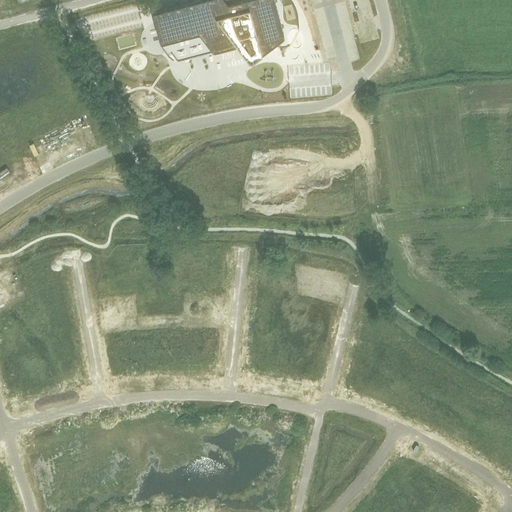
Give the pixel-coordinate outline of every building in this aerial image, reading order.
[(152,7),(152,8),(152,9),(159,34),(159,35),(160,35),(198,26),(211,43),(212,43),(213,44),(235,38),(247,53),(248,54),(249,54),(251,54),(281,31),(282,30),(282,29),(274,0),(176,0),(153,6),(152,7)] [(124,246),(101,249),(102,261),(126,258),(124,246)] [(191,253),(190,265),(214,266),(214,254),(191,253)] [(126,258),(103,261),(104,273),(128,269),(126,258)] [(56,263),(40,266),(41,273),(57,271),(56,263)] [(191,265),(190,276),(214,277),(214,266),(191,265)] [(128,269),(104,273),(106,284),(130,281),(128,269)] [(57,271),(41,273),(43,282),(58,279),(57,271)] [(190,277),(190,288),(214,289),(214,277),(190,277)] [(259,277),(258,285),(274,287),(275,278),(259,277)] [(58,279),(43,282),(44,288),(44,290),(60,287),(58,279)] [(130,281),(106,284),(108,296),(132,292),(130,281)] [(258,285),(257,294),(273,296),(274,287),(258,285)] [(60,288),(44,291),(45,300),(49,299),(62,297),(60,288)] [(143,291),(143,315),(155,314),(155,291),(143,291)] [(155,291),(155,314),(167,314),(166,291),(155,291)] [(166,291),(167,314),(179,314),(178,291),(166,291)] [(257,294),(256,302),(272,304),(273,296),(257,294)] [(65,297),(50,300),(51,307),(67,304),(65,297)] [(256,302),(256,309),(271,311),(272,304),(256,302)] [(320,303),(317,312),(332,316),(334,307),(320,303)] [(67,304),(51,307),(53,315),(68,312),(67,304)] [(256,309),(255,319),(270,321),(271,311),(256,309)] [(68,312),(53,315),(55,323),(70,320),(68,312)] [(317,312),(316,318),(331,322),(332,316),(317,312)] [(316,318),(313,328),(328,332),(331,322),(316,318)] [(255,319),(254,326),(269,328),(270,321),(255,319)] [(70,320),(55,323),(56,332),(71,330),(70,320)] [(313,328),(312,335),(326,339),(328,332),(313,328)] [(71,330),(56,332),(58,340),(73,337),(71,330)] [(175,346),(164,346),(165,366),(176,365),(175,352),(181,351),(181,339),(175,339),(175,346)] [(184,340),(184,352),(190,352),(190,366),(202,366),(202,346),(190,346),(190,340),(184,340)] [(202,346),(202,366),(212,366),(212,352),(219,352),(219,340),(213,340),(213,346),(202,346)] [(152,341),(146,341),(147,353),(153,353),(153,366),(165,366),(164,346),(152,346),(152,341)] [(137,348),(126,349),(128,369),(139,368),(138,354),(144,353),(142,342),(136,342),(137,348)] [(114,345),(108,346),(109,357),(115,357),(117,371),(127,369),(126,350),(114,351),(114,345)] [(255,348),(251,372),(263,374),(267,351),(255,348)] [(267,351),(263,372),(276,374),(280,353),(267,351)] [(280,353),(276,374),(289,376),(293,356),(280,353)] [(293,356),(290,377),(301,379),(302,379),(306,358),(305,358),(293,356)] [(301,379),(301,380),(314,383),(318,360),(306,358),(302,379),(301,379)] [(155,413),(142,414),(144,440),(157,438),(158,442),(165,442),(163,429),(157,429),(155,413)] [(130,432),(124,433),(125,445),(131,445),(131,441),(144,440),(142,414),(129,416),(130,432)] [(108,419),(96,421),(100,446),(113,444),(114,447),(121,446),(118,434),(112,435),(108,419)] [(86,440),(80,441),(82,454),(88,453),(88,449),(100,446),(96,421),(83,424),(86,440)] [(53,431),(28,439),(32,451),(47,447),(49,453),(62,449),(60,442),(57,443),(53,431)] [(51,459),(35,464),(40,476),(65,469),(61,456),(63,455),(62,449),(49,453),(51,459)] [(392,467),(406,478),(410,481),(417,472),(399,458),(392,467)] [(392,467),(386,475),(399,486),(406,478),(392,467)] [(161,476),(149,477),(152,502),(164,501),(162,484),(168,483),(167,472),(161,472),(161,476)] [(136,475),(129,475),(131,487),(137,487),(139,503),(152,502),(149,477),(137,478),(136,475)] [(386,475),(379,484),(393,495),(399,486),(386,475)] [(118,481),(106,483),(111,508),(123,505),(120,489),(126,488),(124,476),(117,477),(118,481)] [(93,482),(87,483),(89,495),(95,494),(99,510),(111,508),(106,483),(94,485),(93,482)] [(77,495),(65,499),(69,511),(82,511),(78,498),(85,497),(80,484),(74,487),(77,495)] [(379,484),(372,492),(390,506),(397,498),(393,495),(379,484)] [(366,501),(379,511),(385,511),(390,506),(372,492),(366,501)] [(50,494),(44,496),(48,508),(54,506),(56,511),(69,511),(65,499),(53,502),(50,494)] [(456,505),(465,511),(475,511),(478,508),(461,495),(454,504),(456,505)] [(379,511),(366,501),(359,509),(362,511),(379,511)]
